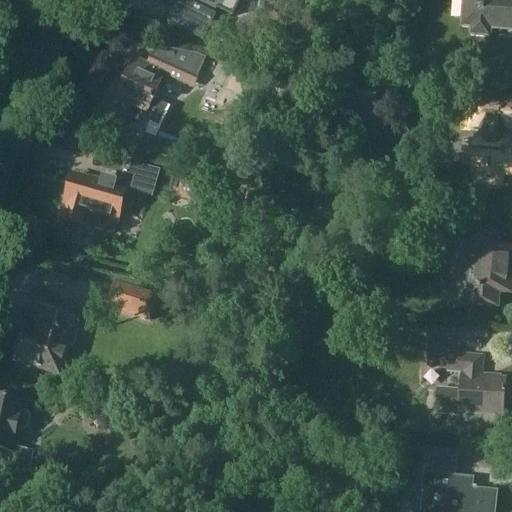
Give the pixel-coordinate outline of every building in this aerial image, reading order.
[(188,0),(187,3),(180,0),(167,26),(204,43),(216,17),(214,17),(217,11),(233,18),(241,0),(188,0)] [(511,0),(462,0),(461,29),(511,32),(511,0)] [(112,100),(108,109),(127,118),(131,108),(133,109),(134,107),(146,112),(142,120),(149,123),(145,135),(152,138),(156,126),(157,126),(160,119),(166,121),(182,85),(184,86),(189,72),(196,57),(159,53),(155,62),(151,70),(143,66),(134,63),(123,87),(116,84),(110,99),(112,100)] [(274,82),(274,95),(285,95),(286,82),(274,82)] [(349,89),(348,111),(376,113),(377,91),(349,89)] [(500,187),(500,175),(511,176),(511,143),(502,143),(503,131),(511,132),(511,122),(511,107),(470,105),(468,129),(479,130),(479,142),(475,141),(472,173),(476,174),(476,186),(500,187)] [(144,135),(137,154),(155,160),(174,166),(174,164),(179,150),(180,148),(152,138),(145,135),(144,135)] [(179,150),(174,164),(195,171),(195,170),(199,159),(200,157),(179,150)] [(116,173),(112,186),(98,182),(97,185),(73,178),(66,203),(67,203),(62,221),(81,226),(81,225),(112,234),(116,220),(117,220),(125,191),(133,194),(137,182),(148,185),(152,171),(131,166),(128,177),(116,173)] [(215,184),(184,176),(179,196),(211,204),(215,184)] [(502,230),(473,227),(467,305),(497,307),(498,292),(511,293),(511,276),(511,247),(501,246),(502,230)] [(139,292),(131,319),(150,324),(158,298),(139,292)] [(25,333),(16,362),(58,375),(67,347),(72,349),(77,333),(71,331),(78,310),(40,299),(33,321),(42,323),(38,337),(25,333)] [(483,358),(458,355),(459,338),(428,336),(426,358),(446,359),(445,375),(459,376),(458,391),(436,389),(434,413),(502,419),(506,378),(482,375),(483,358)] [(0,398),(0,469),(29,475),(34,453),(32,453),(17,450),(18,447),(21,431),(23,432),(27,429),(30,418),(28,415),(27,414),(25,414),(25,412),(27,404),(22,403),(0,398)] [(320,436),(353,437),(353,417),(321,417),(320,436)] [(422,511),(493,511),(495,495),(476,493),(476,491),(466,490),(467,481),(426,477),(422,511)] [(277,507),(281,511),(310,511),(312,511),(295,491),(277,507)]
